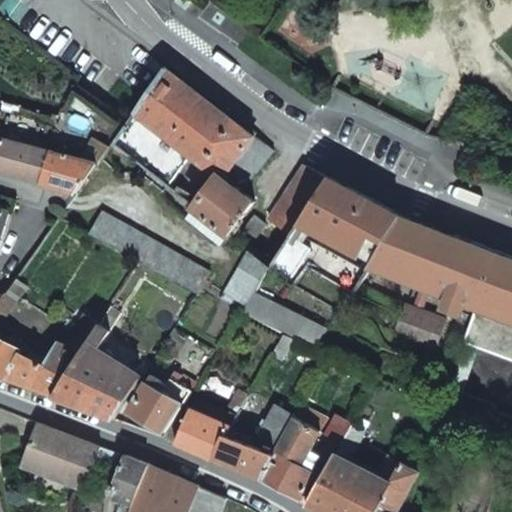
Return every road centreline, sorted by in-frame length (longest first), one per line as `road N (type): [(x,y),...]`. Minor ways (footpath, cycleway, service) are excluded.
road 1 (tertiary): [(122,0),(235,96),(317,149),(511,233)]
road 2 (unclassified): [(284,511),(0,393)]
